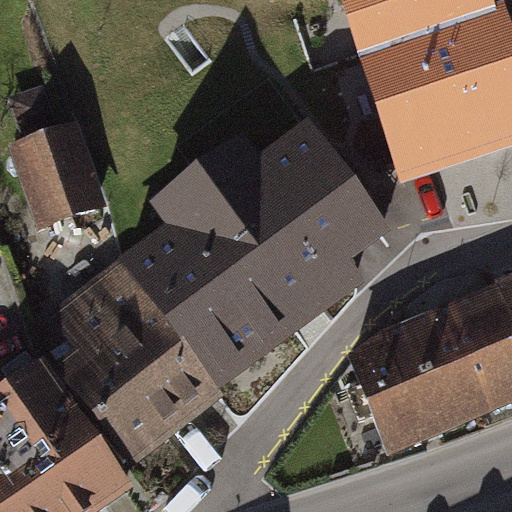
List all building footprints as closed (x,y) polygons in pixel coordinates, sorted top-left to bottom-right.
[(359,0),(380,60),(366,65),(400,168),(511,130),(511,47),(501,15),(492,18),(486,0),(359,0)] [(69,136),(20,154),(44,225),(93,208),(69,136)] [(177,233),(126,272),(213,390),(358,283),(341,261),(381,232),(311,137),(260,175),(242,151),(161,211),(177,233)] [(217,393),(213,390),(126,272),(60,321),(87,357),(59,378),(128,459),(217,393)] [(511,420),(511,292),(511,291),(353,354),(365,384),(346,391),(365,438),(384,431),(398,466),(430,453),(474,436),(511,420)] [(0,399),(0,511),(84,511),(126,483),(47,367),(0,399)]
